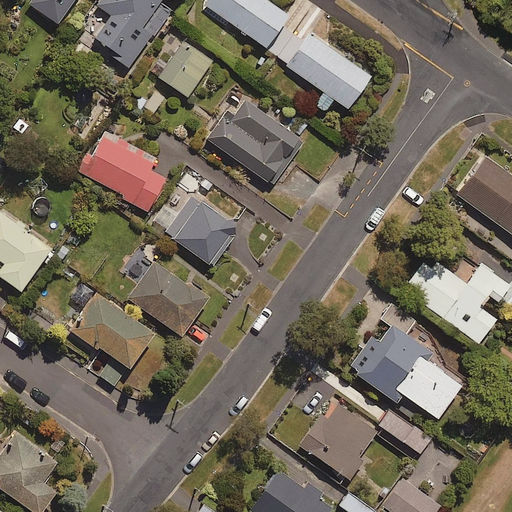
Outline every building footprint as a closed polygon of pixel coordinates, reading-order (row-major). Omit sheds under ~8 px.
[(130,70),(153,38),(157,41),(161,35),(165,38),(178,19),(161,8),(166,0),(103,0),(98,8),(113,18),(97,42),(114,54),(112,57),(130,70)] [(211,0),(207,7),(269,52),(292,20),(267,2),(267,0),(211,0)] [(307,43),(295,34),(277,60),(325,94),(316,106),(326,113),(335,101),(352,113),(375,79),(312,35),(307,43)] [(213,66),(184,45),(160,79),(189,100),(213,66)] [(275,189),(296,160),(293,158),(296,154),(299,156),(304,149),(301,147),(303,144),(247,104),(235,120),(229,115),(210,142),(275,189)] [(87,154),(77,172),(124,198),(123,201),(149,215),(168,183),(153,174),(160,162),(106,131),(91,156),(87,154)] [(511,182),(484,162),(457,198),(511,237),(511,182)] [(240,233),(193,199),(167,236),(215,270),(240,233)] [(53,252),(0,214),(0,262),(7,267),(0,277),(0,278),(23,295),(53,252)] [(494,280),(483,295),(446,266),(442,270),(426,259),(402,291),(477,348),(495,324),(479,312),(489,299),(496,304),(506,290),(494,280)] [(210,303),(156,265),(131,301),(185,339),(210,303)] [(156,341),(99,297),(74,329),(132,373),(156,341)] [(423,345),(386,319),(374,335),(369,332),(346,364),(392,397),(398,389),(432,413),(456,379),(418,352),(423,345)] [(125,373),(110,362),(100,376),(115,387),(125,373)] [(372,427),(335,401),(319,423),(312,418),(297,440),(346,475),(359,455),(355,452),(372,427)] [(429,435),(387,405),(376,421),(417,451),(429,435)] [(59,466),(17,436),(0,460),(0,489),(31,511),(48,511),(60,496),(45,486),(59,466)] [(298,482),(273,464),(244,505),(253,511),(320,511),(330,499),(301,478),(298,482)] [(428,511),(435,502),(398,475),(378,502),(392,511),(428,511)] [(382,511),(348,487),(337,503),(350,511),(382,511)]
